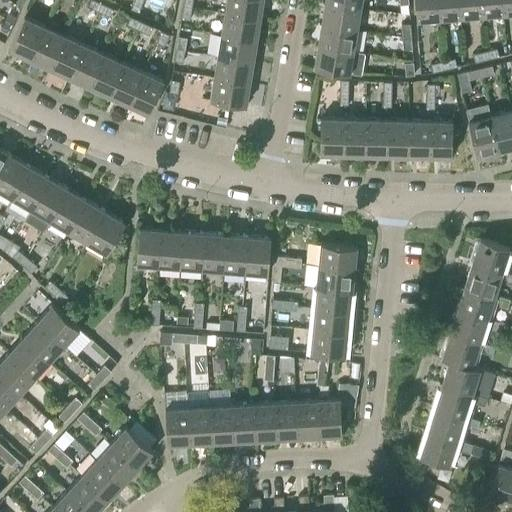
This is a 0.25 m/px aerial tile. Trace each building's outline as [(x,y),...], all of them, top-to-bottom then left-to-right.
[(99,11),(104,2),(98,0),(90,0),(88,5),(99,11)] [(140,12),(144,0),(134,0),(131,8),(140,12)] [(261,18),(263,0),(227,0),(226,12),(261,18)] [(440,18),(438,0),(416,0),(418,19),(440,18)] [(462,16),(460,0),(438,0),(440,18),(462,16)] [(484,14),(483,0),(460,0),(462,16),(484,14)] [(506,12),(505,0),(483,0),(484,14),(506,12)] [(115,7),(104,2),(99,11),(111,16),(115,7)] [(358,30),(362,8),(326,2),(322,24),(358,30)] [(191,19),(193,7),(184,5),(182,18),(191,19)] [(257,39),(261,18),(226,12),(222,34),(257,39)] [(139,29),(143,21),(131,15),(127,24),(139,29)] [(30,57),(46,25),(26,16),(10,48),(30,57)] [(154,26),(143,21),(139,29),(150,34),(154,26)] [(402,24),(403,38),(413,36),(411,23),(402,24)] [(354,51),(358,30),(322,24),(319,45),(354,51)] [(50,66),(66,34),(46,25),(30,57),(50,66)] [(165,45),(171,34),(162,30),(157,41),(165,45)] [(70,76),(85,43),(66,34),(50,66),(70,76)] [(254,61),(257,39),(222,34),(218,55),(254,61)] [(179,36),(177,48),(186,49),(188,37),(179,36)] [(413,46),(413,36),(403,38),(404,47),(413,46)] [(90,85),(105,53),(85,43),(70,76),(90,85)] [(366,53),(354,51),(319,45),(315,67),(351,73),(363,75),(366,53)] [(498,47),(486,50),(488,59),(500,56),(498,47)] [(184,62),(186,49),(177,48),(175,61),(184,62)] [(488,59),(486,50),(473,53),(475,62),(488,59)] [(110,94),(125,62),(105,53),(90,85),(110,94)] [(250,83),(254,61),(218,55),(215,77),(250,83)] [(457,57),(444,60),(446,69),(458,66),(457,57)] [(446,69),(444,60),(431,63),(433,72),(446,69)] [(130,103),(145,71),(125,62),(110,94),(130,103)] [(416,74),(414,62),(405,62),(406,75),(416,74)] [(493,65),(481,67),(483,76),(495,73),(493,65)] [(483,76),(481,67),(468,70),(470,79),(483,76)] [(468,70),(458,73),(463,93),(473,90),(470,79),(468,70)] [(164,80),(145,71),(130,103),(149,112),(164,80)] [(246,104),(250,83),(215,77),(211,99),(246,104)] [(181,81),(172,79),(170,91),(179,93),(181,81)] [(341,79),(341,91),(350,92),(350,79),(341,79)] [(384,81),(383,93),(393,94),(393,81),(384,81)] [(427,83),(427,95),(436,96),(437,83),(427,83)] [(349,104),(350,92),(341,91),(341,104),(349,104)] [(393,106),(393,94),(383,93),(383,106),(393,106)] [(436,108),(436,96),(427,95),(426,108),(436,108)] [(500,149),(492,115),(489,103),(467,108),(469,120),(478,155),(500,149)] [(511,146),(511,109),(492,115),(500,149),(511,146)] [(342,153),(344,117),(322,117),(320,152),(342,153)] [(364,153),(366,118),(344,117),(342,153),(364,153)] [(386,154),(388,118),(366,118),(364,153),(386,154)] [(408,154),(410,119),(388,118),(386,154),(408,154)] [(430,155),(432,119),(410,119),(408,154),(430,155)] [(453,120),(432,119),(430,155),(452,155),(453,120)] [(0,175),(13,154),(0,146),(0,175)] [(0,189),(13,197),(32,165),(13,154),(0,175),(0,189)] [(32,208),(51,176),(32,165),(13,197),(32,208)] [(51,219),(70,188),(51,176),(32,208),(51,219)] [(70,230),(89,199),(70,188),(51,219),(70,230)] [(7,208),(26,219),(32,208),(13,197),(7,208)] [(89,242),(108,210),(89,199),(70,230),(89,242)] [(126,221),(108,210),(89,242),(107,253),(126,221)] [(161,241),(162,228),(140,227),(137,263),(159,265),(161,241)] [(183,241),(184,230),(162,228),(161,241),(159,265),(181,267),(183,241)] [(205,241),(206,232),(184,230),(183,241),(181,267),(203,268),(205,241)] [(227,241),(228,233),(206,232),(205,241),(203,268),(225,270),(227,241)] [(249,241),(250,235),(228,233),(227,241),(225,270),(247,272),(249,241)] [(272,237),(250,235),(249,241),(247,272),(269,273),(272,237)] [(482,237),(474,261),(504,271),(511,247),(482,237)] [(322,243),(320,265),(356,268),(358,246),(322,243)] [(13,256),(21,263),(27,256),(19,248),(13,256)] [(36,263),(27,256),(21,263),(30,270),(36,263)] [(289,266),(290,257),(278,256),(277,266),(289,266)] [(302,258),(290,257),(289,266),(302,267),(302,258)] [(497,295),(504,271),(474,261),(467,285),(497,295)] [(354,290),(356,268),(320,265),(317,286),(354,290)] [(44,286),(53,294),(59,288),(50,280),(44,286)] [(489,319),(497,295),(467,285),(459,309),(489,319)] [(352,312),(354,290),(317,286),(315,308),(352,312)] [(68,297),(59,288),(53,294),(62,303),(68,297)] [(508,306),(511,299),(501,296),(500,300),(502,305),(508,306)] [(153,298),(152,311),(161,312),(162,299),(153,298)] [(286,308),(286,300),(274,299),(273,307),(286,308)] [(299,301),(286,300),(286,308),(298,309),(299,301)] [(196,301),(195,314),(204,315),(205,302),(196,301)] [(54,303),(39,319),(66,344),(81,328),(54,303)] [(239,305),(238,317),(247,318),(248,306),(239,305)] [(349,334),(352,312),(315,308),(313,330),(349,334)] [(481,343),(489,319),(459,309),(451,333),(481,343)] [(160,325),(161,312),(152,311),(151,324),(160,325)] [(203,327),(204,315),(195,314),(194,326),(203,327)] [(246,330),(247,318),(238,317),(237,330),(246,330)] [(66,344),(39,319),(24,335),(51,360),(66,344)] [(500,331),(503,322),(493,319),(491,324),(494,329),(500,331)] [(347,356),(349,334),(313,330),(311,352),(347,356)] [(185,342),(186,334),(174,333),(173,341),(185,342)] [(451,333),(443,358),(451,360),(451,359),(474,367),(481,343),(451,333)] [(198,334),(186,334),(185,342),(198,343),(198,334)] [(51,360),(24,335),(9,351),(36,376),(51,360)] [(230,345),(230,336),(218,335),(217,344),(230,345)] [(289,336),(271,335),(270,347),(288,348),(289,336)] [(243,337),(230,336),(230,345),(242,346),(243,337)] [(82,349),(97,364),(108,353),(93,338),(82,349)] [(485,352),(492,355),(495,345),(485,342),(483,348),(485,352)] [(36,376),(9,351),(0,361),(0,371),(22,392),(36,376)] [(266,353),(265,366),(275,367),(276,354),(266,353)] [(451,360),(443,383),(474,393),(477,394),(478,393),(488,396),(495,373),(481,369),(474,367),(451,359),(451,360)] [(320,360),(319,372),(328,373),(329,361),(320,360)] [(106,364),(97,374),(103,380),(112,370),(106,364)] [(274,380),(275,367),(265,366),(264,379),(274,380)] [(22,392),(0,371),(0,401),(7,408),(22,392)] [(327,385),(328,373),(319,372),(318,385),(327,385)] [(103,380),(97,374),(89,383),(95,389),(97,386),(103,380)] [(466,417),(474,393),(443,383),(436,407),(466,417)] [(477,403),(485,405),(488,396),(478,393),(477,394),(476,399),(477,403)] [(76,396),(68,405),(74,411),(82,402),(76,396)] [(340,396),(319,398),(321,435),(342,434),(340,396)] [(321,435),(319,398),(297,399),(299,436),(321,435)] [(299,436),(297,399),(275,400),(278,437),(299,436)] [(278,437),(275,400),(253,401),(256,438),(278,437)] [(256,438),(253,401),(232,403),(234,440),(256,438)] [(234,440),(232,403),(210,404),(212,441),(234,440)] [(212,441),(210,404),(188,405),(190,442),(212,441)] [(65,420),(74,411),(68,405),(59,414),(65,420)] [(190,442),(188,405),(166,406),(168,443),(190,442)] [(458,441),(466,417),(436,407),(428,431),(458,441)] [(78,418),(87,427),(94,420),(84,411),(78,418)] [(470,427),(478,429),(481,420),(470,416),(468,423),(470,427)] [(103,428),(94,420),(87,427),(97,435),(103,428)] [(126,426),(112,441),(139,466),(153,450),(150,447),(157,440),(137,421),(130,429),(126,426)] [(47,428),(39,437),(45,443),(53,434),(47,428)] [(450,465),(458,441),(428,431),(420,456),(450,465)] [(37,452),(45,443),(39,437),(30,446),(37,452)] [(139,466),(112,441),(97,457),(124,482),(139,466)] [(474,444),(463,441),(461,447),(463,451),(471,454),(474,444)] [(49,449),(58,458),(64,451),(55,442),(49,449)] [(511,450),(504,448),(501,459),(509,462),(511,460),(511,450)] [(18,458),(7,449),(1,455),(12,465),(18,458)] [(74,459),(64,451),(58,458),(67,466),(74,459)] [(124,482),(97,457),(82,473),(109,498),(124,482)] [(511,500),(511,467),(499,464),(490,494),(511,500)] [(96,511),(109,498),(82,473),(68,490),(91,511),(96,511)] [(20,481),(29,489),(35,483),(26,474),(20,481)] [(45,492),(35,483),(29,489),(38,498),(45,492)] [(91,511),(68,490),(53,506),(59,511),(91,511)] [(328,510),(309,511),(308,511),(307,511),(334,511),(334,510),(333,494),(323,495),(324,503),(328,505),(328,510)] [(307,511),(308,511),(309,511),(308,495),(299,496),(299,504),(304,506),(304,511),(300,511),(307,511)] [(283,511),(283,497),(274,498),(275,505),(279,507),(278,511),(283,511)] [(259,511),(259,498),(249,499),(250,506),(254,509),(253,511),(259,511)] [(234,511),(234,500),(225,500),(225,507),(229,511),(234,511)]
